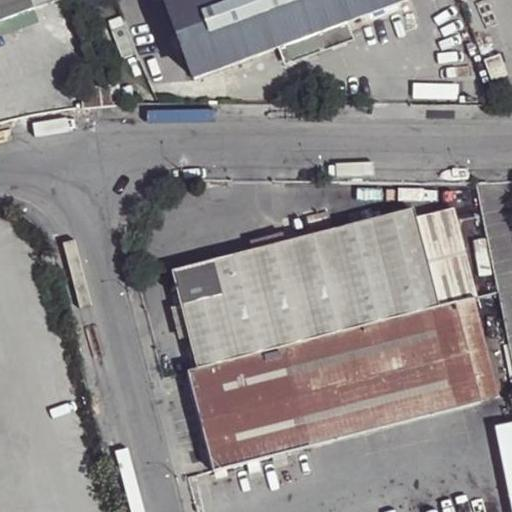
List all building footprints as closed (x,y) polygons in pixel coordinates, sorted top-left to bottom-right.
[(0,0),(0,20),(29,9),(25,0),(0,0)] [(279,51),(346,25),(406,0),(163,0),(193,81),(279,51)] [(0,35),(34,22),(29,9),(0,20),(0,35)] [(352,42),(346,25),(279,51),(284,66),(352,42)] [(480,59),(488,79),(504,74),(496,53),(480,59)] [(65,106),(65,112),(107,106),(103,86),(70,91),(73,105),(65,105),(65,106)] [(174,268),(198,368),(457,302),(433,211),(429,201),(174,268)] [(477,297),(480,298),(458,205),(433,211),(457,302),(477,297)] [(457,302),(483,402),(503,396),(477,297),(457,302)] [(198,368),(190,371),(215,470),(434,414),(483,402),(457,302),(198,368)] [(511,415),(493,420),(511,508),(511,415)]
